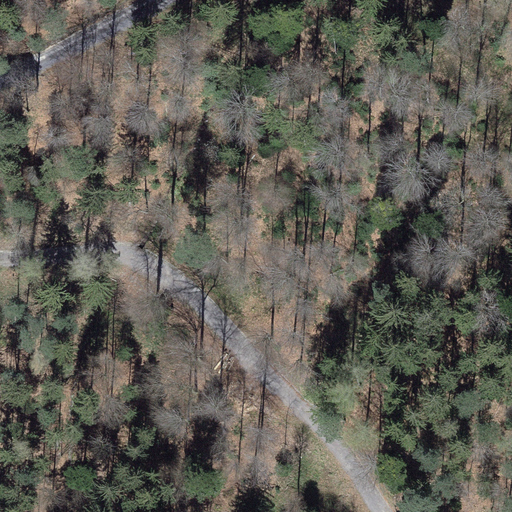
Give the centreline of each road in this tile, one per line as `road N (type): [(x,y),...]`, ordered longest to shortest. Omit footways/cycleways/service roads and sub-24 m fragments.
road 1 (track): [(382,511),(364,475),(175,276),(126,255),(0,255)]
road 2 (track): [(158,0),(0,79)]
